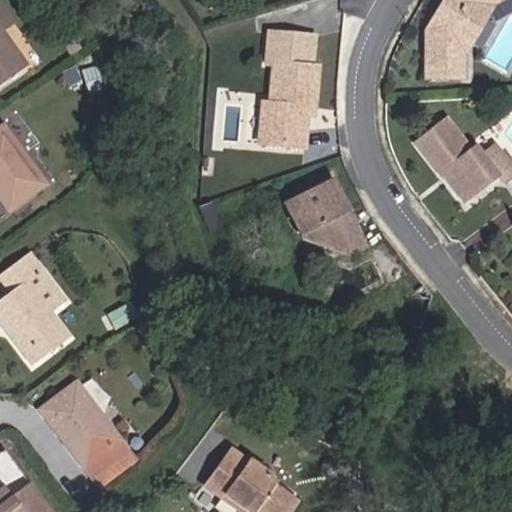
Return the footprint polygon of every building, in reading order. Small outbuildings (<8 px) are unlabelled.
[(445,0),(430,29),(429,76),(464,75),(464,47),(491,2),(494,0),(445,0)] [(0,30),(11,22),(0,5),(0,30)] [(15,24),(7,31),(29,59),(38,52),(15,24)] [(0,85),(25,67),(0,31),(0,85)] [(71,56),(80,50),(69,35),(61,41),(71,56)] [(309,111),(309,105),(317,106),(321,65),(317,65),(320,40),(269,36),(267,61),(275,61),(272,101),(265,101),(262,141),(306,145),(309,111)] [(449,119),(419,144),(445,175),(449,170),(472,197),(503,173),(508,179),(511,176),(511,160),(498,143),(486,151),(481,145),(475,150),(449,119)] [(0,198),(9,211),(45,185),(4,127),(0,129),(0,198)] [(288,202),(304,235),(352,252),(368,244),(334,179),(288,202)] [(207,220),(219,215),(213,201),(201,205),(207,220)] [(211,228),(222,224),(219,215),(207,220),(211,228)] [(48,312),(25,282),(40,270),(29,255),(0,276),(0,280),(9,293),(0,299),(0,324),(32,365),(68,338),(48,312)] [(68,297),(44,267),(40,270),(25,282),(48,312),(68,297)] [(91,478),(127,452),(77,384),(41,412),(91,478)] [(294,427),(272,416),(269,423),(283,431),(290,434),(294,427)] [(290,434),(283,431),(269,423),(266,429),(287,440),(290,434)] [(242,498),(239,503),(251,511),(285,511),(294,501),(275,488),(277,483),(247,463),(245,466),(227,454),(204,486),(221,499),(228,489),(242,498)] [(50,511),(29,486),(12,499),(22,511),(50,511)] [(0,508),(12,499),(4,489),(0,492),(0,508)] [(221,499),(240,511),(251,511),(239,503),(242,498),(228,489),(221,499)] [(22,511),(12,499),(0,508),(0,511),(22,511)]
